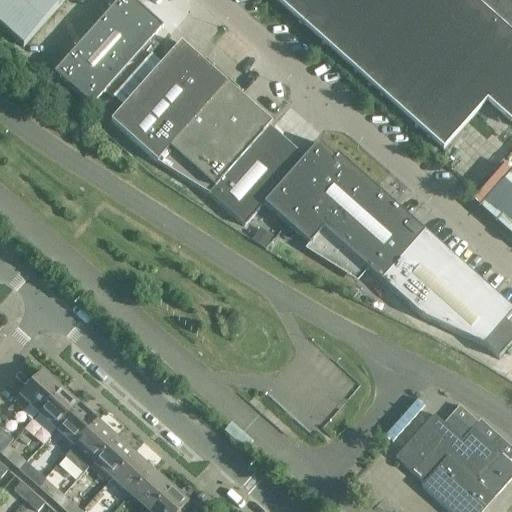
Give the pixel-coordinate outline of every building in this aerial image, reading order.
[(63,0),(0,0),(0,26),(22,46),(63,0)] [(150,0),(145,6),(161,23),(178,7),(171,0),(150,0)] [(511,0),(274,0),(444,151),(487,102),(511,124),(511,0)] [(123,2),(118,4),(54,74),(55,75),(56,74),(92,107),(162,29),(163,30),(164,29),(134,3),(129,1),(123,2)] [(180,44),(110,122),(156,163),(226,84),(180,44)] [(226,84),(156,163),(209,196),(256,142),(272,125),(226,84)] [(256,142),(209,196),(244,228),(264,205),(297,235),(309,245),(305,251),(357,283),(368,271),(409,308),(422,319),(483,348),(499,360),(511,344),(498,332),(511,315),(511,311),(336,154),(333,157),(318,144),(292,174),(256,142)] [(41,374),(37,378),(14,404),(24,413),(29,407),(38,415),(60,391),(59,390),(60,390),(60,386),(59,383),(56,380),(53,379),(49,380),(49,381),(41,374)] [(78,407),(60,391),(38,415),(56,431),(78,407)] [(96,423),(78,407),(56,431),(75,448),(96,423)] [(435,416),(396,459),(424,485),(421,488),(448,511),(484,511),(495,501),(511,481),(511,464),(509,463),(511,459),(511,449),(510,447),(481,421),(478,424),(460,407),(444,424),(435,416)] [(115,440),(96,423),(75,448),(93,464),(115,440)] [(225,433),(246,452),(251,446),(230,427),(225,433)] [(13,441),(0,430),(0,455),(0,456),(13,441)] [(133,456),(115,440),(93,464),(111,480),(133,456)] [(13,441),(0,456),(13,467),(20,459),(8,448),(13,442),(13,441)] [(151,472),(133,456),(111,480),(129,497),(151,472)] [(38,489),(45,481),(33,470),(25,478),(38,489)] [(148,511),(169,489),(151,472),(129,497),(146,511),(148,511)] [(38,489),(50,500),(57,492),(45,481),(38,489)] [(32,495),(21,484),(13,492),(25,503),(32,495)] [(188,506),(169,489),(148,511),(195,511),(194,511),(192,511),(187,507),(188,506)] [(32,495),(25,503),(35,511),(39,511),(45,506),(32,495)] [(79,511),(69,503),(62,511),(63,511),(79,511)]
